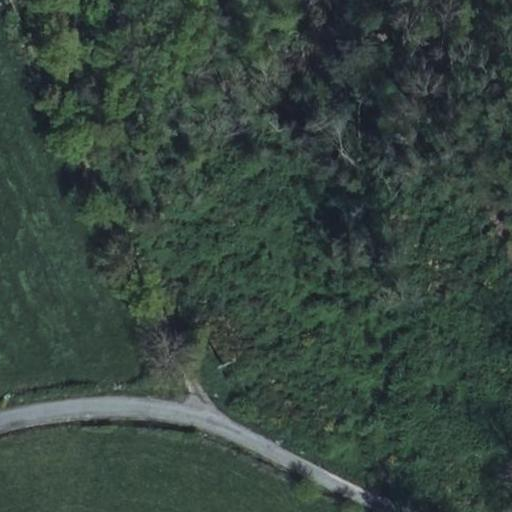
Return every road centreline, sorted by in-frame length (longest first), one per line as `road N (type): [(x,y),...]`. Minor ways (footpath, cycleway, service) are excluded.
road 1 (track): [(192,387),(111,243),(6,0)]
road 2 (unclassified): [(391,511),(211,413),(192,387)]
road 3 (unclassified): [(0,430),(192,387)]
